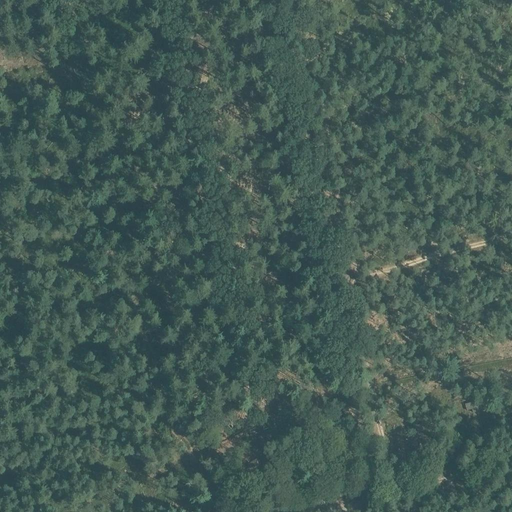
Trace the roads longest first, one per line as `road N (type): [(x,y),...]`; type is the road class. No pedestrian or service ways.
road 1 (track): [(396,493),(348,281),(511,233)]
road 2 (track): [(332,511),(511,462)]
